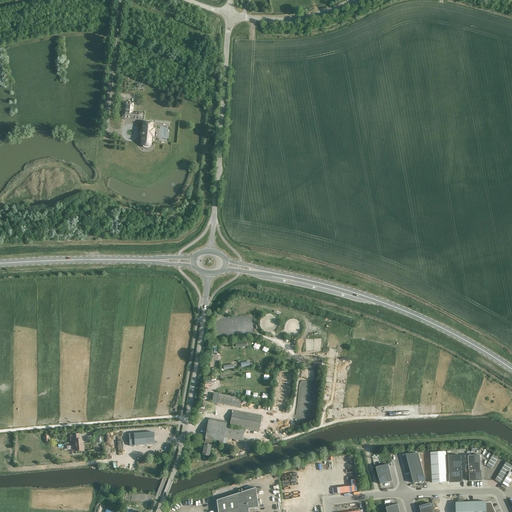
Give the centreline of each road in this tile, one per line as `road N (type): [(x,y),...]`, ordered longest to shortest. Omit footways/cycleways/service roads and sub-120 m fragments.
road 1 (primary): [(256,269),(433,323),(511,369)]
road 2 (unclassified): [(157,511),(184,438),(208,272)]
road 3 (unclassified): [(229,13),(210,251)]
road 4 (primary): [(0,263),(145,259)]
road 5 (unclassified): [(229,13),(289,18),(353,0)]
